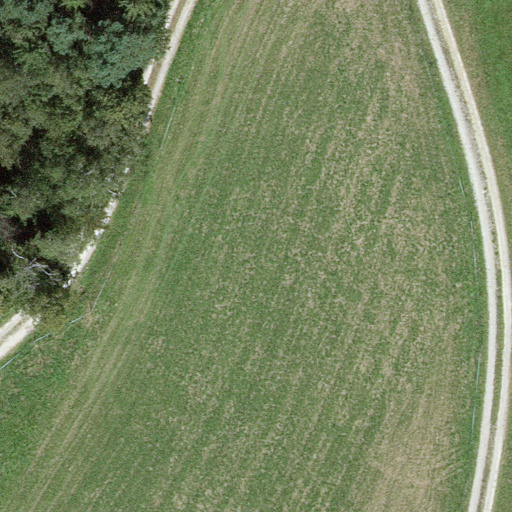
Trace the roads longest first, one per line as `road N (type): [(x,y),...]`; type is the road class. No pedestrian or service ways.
road 1 (track): [(439,0),(477,92),(504,446),(491,511)]
road 2 (track): [(0,340),(68,253),(128,146),(149,60),(178,0)]
